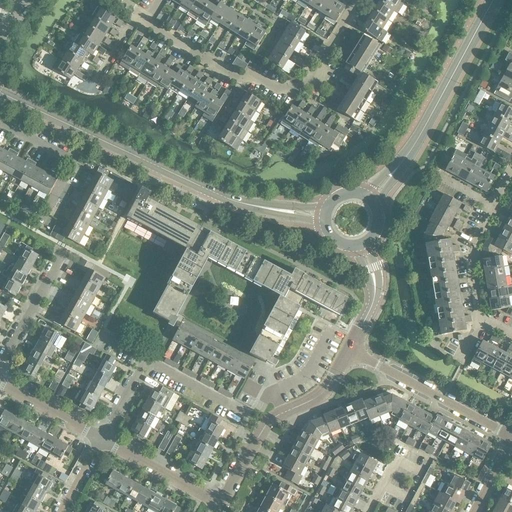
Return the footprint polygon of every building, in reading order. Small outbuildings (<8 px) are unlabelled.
[(183,0),(180,5),(189,11),(196,0),(183,0)] [(204,0),(196,0),(189,11),(187,15),(196,21),(207,2),(208,0),(204,0)] [(317,10),(323,0),(310,0),(308,4),(317,10)] [(323,0),(317,10),(326,15),(336,1),(336,0),(323,0)] [(388,20),(394,11),(379,1),(377,0),(370,0),(369,2),(376,6),(373,10),(388,20)] [(399,2),(400,2),(397,0),(379,0),(379,1),(394,11),(398,14),(403,4),(399,2)] [(219,23),(229,9),(223,5),(224,3),(221,1),(219,3),(220,3),(210,18),(211,18),(219,23)] [(334,25),(336,21),(346,5),(343,3),(342,5),(336,1),(326,15),(324,19),(334,25)] [(207,2),(196,21),(205,27),(211,18),(210,18),(220,3),(219,3),(218,4),(216,2),(213,6),(207,2)] [(269,5),(267,9),(274,13),(276,9),(269,5)] [(92,16),(95,18),(110,27),(113,23),(120,27),(123,22),(98,6),(92,16)] [(382,29),(388,20),(373,10),(366,6),(363,11),(370,15),(368,20),(382,29)] [(229,9),(219,23),(229,29),(238,14),(232,11),(233,8),(230,7),(229,9)] [(287,18),(289,14),(282,10),(280,14),(287,18)] [(238,14),(229,29),(238,35),(247,20),(241,16),(242,14),(239,12),(238,14)] [(289,14),(287,18),(294,22),(296,18),(289,14)] [(376,39),(376,38),(382,29),(368,20),(361,15),(358,20),(365,24),(361,29),(376,39)] [(297,21),(304,25),(307,21),(300,17),(297,21)] [(95,18),(89,27),(104,37),(107,32),(114,37),(117,32),(110,27),(95,18)] [(238,35),(247,41),(256,26),(250,22),(251,20),(248,18),(247,20),(238,35)] [(284,32),(299,42),(305,32),(290,23),(285,32),(284,32)] [(309,23),(306,27),(313,31),(316,27),(309,23)] [(254,51),(257,47),(266,32),(259,28),(261,26),(258,24),(256,26),(247,41),(244,45),(254,51)] [(89,27),(84,36),(99,46),(101,41),(108,46),(111,41),(104,37),(89,27)] [(315,32),(322,37),(325,33),(318,28),(315,32)] [(275,39),(294,51),(299,42),(284,32),(285,32),(281,30),(275,39)] [(80,33),(74,43),(90,53),(90,54),(92,56),(96,50),(103,55),(106,50),(99,46),(84,36),(80,33)] [(351,54),(347,60),(345,58),(343,61),(345,63),(347,64),(344,69),(352,74),(353,73),(358,76),(359,75),(361,72),(378,44),(363,35),(359,42),(357,40),(355,43),(357,45),(353,51),(351,49),(349,52),(351,54)] [(143,37),(136,49),(131,46),(119,64),(129,70),(140,52),(148,40),(143,37)] [(270,48),(288,60),(294,51),(275,39),(270,48)] [(88,56),(90,54),(90,53),(74,43),(73,42),(67,52),(82,61),(86,55),(88,56)] [(162,48),(159,53),(154,60),(150,58),(140,72),(138,76),(147,81),(159,63),(166,51),(162,48)] [(288,60),(270,48),(264,58),(286,72),(292,62),(288,60)] [(140,52),(129,70),(138,76),(140,72),(150,58),(149,58),(152,53),(148,50),(145,55),(140,52)] [(84,62),(82,61),(67,52),(62,61),(76,70),(80,64),(82,65),(84,62)] [(503,76),(511,80),(511,53),(509,52),(505,60),(510,63),(503,76)] [(236,67),(240,61),(241,61),(244,56),(239,53),(236,58),(232,64),(236,67)] [(169,57),(168,59),(163,66),(159,63),(147,81),(157,87),(159,84),(158,84),(168,69),(174,60),(169,57)] [(78,72),(76,70),(62,61),(58,58),(52,68),(70,80),(74,73),(77,74),(78,72)] [(490,69),(498,73),(502,64),(495,60),(490,69)] [(158,84),(159,84),(168,90),(169,89),(180,70),(182,68),(177,65),(172,72),(168,69),(158,84)] [(300,73),(303,69),(296,65),(294,69),(300,73)] [(169,89),(177,94),(180,90),(189,76),(194,69),(189,66),(185,73),(180,70),(169,89)] [(180,90),(189,96),(199,81),(203,74),(198,71),(194,78),(189,76),(180,90)] [(343,106),(339,111),(354,120),(378,83),(361,72),(359,75),(361,76),(357,83),(345,75),(342,80),(354,87),(351,92),(339,84),(336,89),(349,96),(346,101),(334,94),(331,98),(343,106)] [(509,102),(510,99),(511,96),(511,90),(510,90),(511,87),(511,80),(503,76),(494,94),(509,102)] [(189,96),(186,100),(195,105),(196,106),(205,92),(213,80),(207,77),(203,84),(199,81),(189,96)] [(484,89),(487,83),(483,80),(479,86),(484,89)] [(262,102),(240,88),(237,93),(244,97),(241,102),(256,111),(262,102)] [(209,95),(205,92),(196,106),(195,105),(194,106),(204,113),(214,98),(217,92),(213,89),(209,95)] [(223,104),(228,97),(231,92),(226,89),(223,94),(219,101),(214,98),(204,113),(214,119),(223,104)] [(256,111),(241,102),(234,97),(231,102),(238,106),(235,111),(250,120),(256,111)] [(291,105),(285,116),(282,120),(280,124),(290,130),(301,112),(306,104),(301,101),(297,109),(291,105)] [(495,114),(510,122),(511,118),(511,109),(501,103),(495,114)] [(254,122),(252,121),(250,120),(235,111),(228,106),(225,111),(233,115),(230,120),(248,132),(254,122)] [(306,114),(301,112),(290,130),(299,136),(311,117),(315,110),(311,107),(306,114)] [(311,117),(299,136),(308,141),(320,123),(325,116),(320,113),(315,120),(311,117)] [(495,114),(489,124),(511,135),(511,128),(508,127),(510,122),(495,114)] [(224,129),(239,138),(242,141),(248,132),(230,120),(222,116),(220,120),(227,125),(224,129)] [(324,126),(320,123),(308,141),(317,147),(320,143),(319,143),(329,129),(334,121),(329,118),(324,126)] [(457,133),(480,141),(483,130),(461,123),(457,133)] [(319,143),(320,143),(329,149),(333,144),(338,148),(349,131),(338,124),(333,132),(329,129),(319,143)] [(484,134),(500,142),(502,137),(511,141),(511,135),(489,124),(484,134)] [(239,138),(224,129),(217,125),(214,129),(221,134),(218,139),(232,148),(239,138)] [(511,155),(502,150),(497,147),(500,142),(484,134),(478,144),(494,153),(494,152),(499,155),(504,158),(508,160),(511,155)] [(259,151),(263,153),(268,145),(264,142),(259,151)] [(3,149),(0,154),(0,169),(3,171),(14,151),(9,148),(7,152),(3,149)] [(12,176),(21,159),(16,157),(18,153),(14,151),(3,171),(12,176)] [(466,157),(464,160),(456,176),(466,181),(474,166),(477,161),(480,155),(475,152),(471,160),(466,157)] [(456,176),(464,160),(453,154),(445,170),(456,176)] [(21,159),(12,176),(21,181),(32,161),(27,158),(25,162),(21,159)] [(32,161),(21,181),(30,185),(39,169),(34,166),(36,163),(32,161)] [(500,166),(495,163),(492,169),(498,172),(500,166)] [(476,186),(484,171),(474,166),(466,181),(476,186)] [(43,171),(39,169),(30,185),(39,190),(50,170),(45,168),(43,171)] [(48,195),(57,179),(52,176),(54,173),(50,170),(39,190),(48,195)] [(84,172),(82,176),(108,190),(113,180),(97,171),(94,177),(84,172)] [(484,171),(476,186),(486,192),(495,177),(484,171)] [(103,199),(108,190),(82,176),(80,180),(89,185),(87,190),(103,199)] [(160,197),(142,187),(126,216),(187,250),(189,250),(200,231),(202,227),(157,203),(160,197)] [(74,190),(72,194),(98,208),(103,199),(87,190),(84,195),(74,190)] [(93,217),(98,208),(72,194),(70,198),(80,203),(77,208),(93,217)] [(470,208),(444,194),(439,203),(456,213),(459,208),(467,213),(470,208)] [(434,212),(460,226),(462,222),(453,218),(456,213),(439,203),(434,212)] [(509,218),(511,219),(511,207),(505,204),(503,208),(511,213),(509,218)] [(64,208),(62,212),(88,226),(93,217),(77,208),(74,213),(64,208)] [(84,235),(88,226),(62,212),(60,216),(70,221),(67,226),(84,235)] [(430,223),(444,230),(446,231),(449,226),(458,230),(460,226),(434,212),(429,222),(430,223)] [(495,222),(511,231),(511,219),(509,218),(506,223),(497,218),(495,222)] [(499,236),(511,242),(511,231),(495,222),(493,226),(502,231),(499,236)] [(440,237),(444,230),(430,223),(424,235),(425,243),(441,240),(440,237)] [(65,237),(79,244),(84,235),(67,226),(65,231),(55,226),(50,235),(62,241),(65,237)] [(175,324),(179,327),(182,323),(184,318),(177,314),(208,256),(280,296),(249,354),(266,363),(267,361),(273,365),(276,360),(278,361),(279,361),(272,357),(300,305),(300,306),(301,305),(299,304),(303,296),(340,316),(349,299),(298,271),(295,278),(215,235),(214,238),(200,231),(189,250),(187,250),(153,312),(153,313),(169,322),(168,324),(168,325),(170,322),(175,325),(175,324)] [(0,239),(0,247),(3,249),(10,236),(4,233),(0,239)] [(488,236),(482,247),(482,249),(495,251),(497,247),(502,249),(502,250),(511,255),(511,253),(511,242),(499,236),(496,241),(488,236)] [(441,240),(425,243),(441,335),(466,330),(464,330),(461,313),(464,313),(463,309),(460,310),(452,260),(455,260),(454,257),(451,257),(448,240),(451,239),(441,240)] [(94,252),(99,255),(104,245),(99,243),(94,252)] [(16,250),(13,255),(19,258),(20,258),(32,265),(38,255),(32,251),(33,249),(27,245),(23,253),(16,250)] [(484,270),(503,266),(501,256),(500,256),(499,254),(502,250),(502,249),(497,247),(495,251),(482,249),(484,259),(482,259),(484,270)] [(19,258),(14,268),(27,276),(32,265),(20,258),(19,258)] [(92,270),(94,265),(82,258),(77,268),(86,273),(84,278),(100,287),(105,278),(92,270)] [(1,275),(8,279),(21,286),(27,276),(14,268),(9,266),(6,272),(4,270),(1,275)] [(486,280),(505,276),(503,266),(484,270),(486,280)] [(487,290),(507,286),(505,276),(486,280),(487,290)] [(100,287),(84,278),(81,283),(71,278),(67,285),(76,291),(74,296),(90,305),(100,287)] [(15,296),(21,286),(8,279),(2,289),(15,296)] [(487,290),(489,300),(508,296),(511,295),(511,288),(511,289),(511,286),(507,286),(487,290)] [(85,314),(90,305),(74,296),(71,301),(61,295),(59,299),(67,304),(85,314)] [(508,296),(489,300),(491,311),(505,308),(506,313),(511,316),(511,315),(511,306),(510,305),(508,296)] [(67,309),(64,313),(80,323),(85,314),(59,299),(57,303),(67,309)] [(48,319),(60,326),(61,325),(75,332),(80,323),(64,313),(61,318),(51,313),(48,319)] [(179,327),(172,340),(182,344),(191,328),(182,323),(179,327)] [(61,336),(57,334),(46,328),(42,335),(41,334),(39,338),(55,347),(61,336)] [(87,339),(93,341),(98,331),(92,328),(87,339)] [(200,333),(198,332),(191,328),(182,344),(191,349),(200,333)] [(209,338),(200,333),(191,349),(200,354),(209,338)] [(482,341),(480,345),(471,362),(480,367),(483,363),(482,363),(496,337),(492,334),(488,343),(482,341)] [(491,367),(501,350),(496,348),(501,339),(496,337),(482,363),(483,363),(491,367)] [(34,349),(46,356),(46,355),(50,358),(56,348),(55,347),(39,338),(37,342),(38,343),(34,349)] [(218,343),(209,338),(200,354),(209,359),(218,343)] [(93,354),(96,348),(85,343),(82,348),(93,354)] [(227,348),(218,343),(209,359),(218,364),(227,348)] [(501,350),(491,367),(500,372),(511,350),(511,345),(510,344),(505,353),(501,350)] [(67,354),(73,357),(76,352),(70,348),(67,354)] [(236,353),(227,348),(218,364),(227,369),(236,353)] [(46,356),(34,349),(31,356),(29,355),(27,359),(40,366),(47,370),(50,365),(43,361),(46,356)] [(511,350),(500,372),(509,377),(511,372),(511,350)] [(76,359),(82,362),(85,357),(79,353),(76,359)] [(180,365),(176,364),(181,355),(177,353),(173,361),(171,365),(178,369),(180,365)] [(245,358),(236,353),(227,369),(236,374),(245,358)] [(73,357),(67,354),(64,359),(71,362),(73,357)] [(115,359),(106,354),(103,359),(104,360),(98,371),(110,377),(116,367),(112,364),(115,359)] [(245,379),(251,368),(254,362),(245,358),(236,374),(245,379)] [(34,377),(40,366),(27,359),(25,363),(26,364),(22,370),(23,371),(22,373),(32,379),(34,377)] [(82,362),(76,359),(73,364),(79,367),(82,362)] [(55,375),(62,378),(65,373),(58,369),(55,375)] [(92,381),(104,388),(110,377),(98,371),(92,381)] [(65,380),(71,383),(74,378),(67,374),(65,380)] [(62,378),(55,375),(53,380),(59,383),(62,378)] [(71,383),(65,380),(62,385),(68,388),(71,383)] [(92,381),(87,391),(86,392),(98,398),(104,388),(92,381)] [(162,387),(159,392),(154,389),(148,399),(165,409),(171,399),(174,393),(162,387)] [(90,411),(92,409),(98,398),(86,392),(87,391),(82,389),(76,400),(81,403),(80,405),(90,411)] [(372,398),(379,416),(388,412),(382,398),(381,394),(372,398)] [(401,416),(408,403),(392,394),(382,398),(388,412),(391,411),(400,416),(401,416)] [(379,416),(372,398),(363,402),(362,402),(368,417),(369,420),(379,416)] [(162,414),(165,409),(148,399),(142,410),(155,417),(158,411),(162,414)] [(359,421),(368,417),(362,402),(363,402),(362,399),(352,403),(359,421)] [(342,407),(350,425),(359,421),(352,403),(342,407)] [(408,425),(417,407),(408,403),(401,416),(400,416),(398,419),(408,425)] [(333,411),(340,429),(350,425),(342,407),(333,411)] [(417,429),(426,412),(417,407),(408,425),(417,429)] [(0,431),(4,434),(7,429),(7,430),(15,416),(4,410),(0,417),(0,431)] [(137,420),(149,427),(155,417),(142,410),(137,420)] [(330,431),(330,432),(330,433),(340,429),(333,411),(323,415),(324,417),(324,416),(330,431)] [(426,412),(417,429),(426,435),(428,432),(427,432),(435,417),(426,412)] [(183,420),(189,423),(192,418),(186,414),(183,419),(183,420)] [(205,431),(218,438),(224,428),(219,425),(222,420),(212,414),(208,420),(211,421),(205,431)] [(437,437),(446,419),(436,414),(435,417),(427,432),(428,432),(437,437)] [(183,419),(177,415),(175,420),(181,423),(183,420),(183,419)] [(15,416),(7,430),(18,435),(25,422),(15,416)] [(324,416),(324,417),(310,422),(322,435),(330,432),(330,431),(324,416)] [(446,419),(437,437),(446,441),(455,424),(446,419)] [(149,427),(137,420),(131,430),(138,434),(136,436),(143,440),(149,427)] [(25,422),(18,435),(29,441),(36,428),(25,422)] [(310,422),(305,431),(305,432),(319,440),(322,435),(310,422)] [(446,441),(454,446),(464,429),(455,424),(446,441)] [(36,428),(29,441),(39,447),(47,434),(36,428)] [(454,446),(464,451),(473,434),(464,429),(454,446)] [(297,439),(314,449),(319,440),(305,432),(305,431),(302,430),(297,439)] [(199,442),(212,449),(218,438),(205,431),(199,442)] [(47,434),(39,447),(50,453),(58,440),(47,434)] [(350,437),(353,443),(360,440),(358,434),(350,437)] [(464,451),(472,456),(482,439),(473,434),(464,451)] [(171,439),(165,436),(158,448),(164,451),(171,439)] [(173,441),(179,444),(181,439),(176,436),(173,441)] [(292,448),(310,458),(314,449),(297,439),(292,448)] [(491,444),(482,439),(472,456),(482,461),(491,444)] [(58,440),(50,453),(61,459),(64,454),(68,457),(73,449),(72,448),(72,449),(68,446),(58,440)] [(179,444),(173,441),(166,453),(172,456),(179,444)] [(194,452),(207,459),(212,449),(199,442),(194,452)] [(20,457),(23,451),(19,448),(15,455),(20,457)] [(287,457),(305,467),(310,458),(292,448),(287,457)] [(23,451),(20,457),(25,460),(28,453),(23,451)] [(207,459),(194,452),(187,465),(193,468),(194,466),(201,469),(207,459)] [(355,462),(372,471),(378,462),(360,453),(355,462)] [(305,467),(287,457),(282,467),(288,470),(284,478),(297,485),(302,476),(300,475),(305,467)] [(41,469),(45,463),(40,460),(36,466),(41,469)] [(350,471),(368,480),(372,471),(355,462),(350,471)] [(45,463),(41,469),(49,473),(53,467),(45,463)] [(10,472),(4,468),(1,473),(8,477),(10,472)] [(37,469),(29,483),(33,485),(46,492),(52,482),(47,479),(49,476),(37,469)] [(116,490),(123,476),(112,470),(105,484),(116,490)] [(346,480),(363,489),(368,480),(350,471),(346,480)] [(19,477),(13,473),(10,478),(16,482),(19,477)] [(421,483),(425,485),(430,475),(426,473),(421,483)] [(445,478),(443,482),(465,493),(470,483),(453,474),(450,480),(445,478)] [(311,482),(317,485),(321,478),(315,475),(311,482)] [(123,476),(116,490),(126,495),(134,482),(123,476)] [(341,489),(358,498),(363,489),(346,480),(341,489)] [(134,482),(126,495),(137,501),(144,488),(134,482)] [(298,491),(281,482),(278,487),(272,484),(266,496),(285,506),(291,495),(295,497),(298,491)] [(444,483),(439,492),(439,493),(456,502),(459,504),(465,493),(443,482),(444,483)] [(416,493),(420,495),(425,485),(421,483),(416,493)] [(28,495),(41,502),(46,492),(33,485),(28,495)] [(511,504),(511,491),(505,487),(500,498),(511,504)] [(144,488),(137,501),(148,507),(155,494),(144,488)] [(336,498),(353,507),(358,498),(341,489),(336,498)] [(410,503),(414,505),(420,495),(416,493),(410,503)] [(434,503),(451,511),(456,502),(439,493),(434,503)] [(155,494),(148,507),(156,511),(158,511),(166,500),(155,494)] [(22,505),(33,511),(35,511),(41,502),(28,495),(22,505)] [(260,507),(269,511),(278,511),(280,509),(283,511),(285,506),(266,496),(260,507)] [(350,511),(353,507),(336,498),(331,507),(339,511),(350,511)] [(494,508),(501,511),(511,511),(511,504),(500,498),(494,508)] [(110,499),(107,505),(112,508),(116,502),(110,499)] [(177,506),(166,500),(158,511),(179,511),(181,509),(177,506)] [(13,511),(33,511),(22,505),(18,503),(13,511)] [(85,511),(102,511),(103,510),(91,503),(85,511)] [(405,511),(410,511),(414,505),(410,503),(405,511)] [(428,511),(450,511),(451,511),(434,503),(428,511)]
